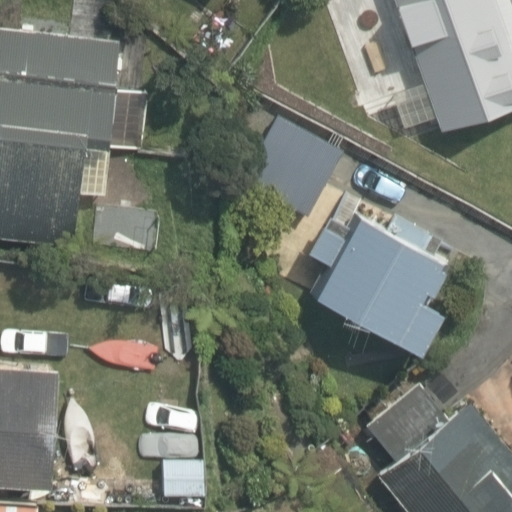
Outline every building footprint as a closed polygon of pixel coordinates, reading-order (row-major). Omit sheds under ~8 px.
[(511,99),(511,18),(506,0),(368,0),(382,40),(395,36),(425,128),(511,99)] [(131,31),(0,18),(0,205),(66,212),(69,183),(116,188),(131,31)] [(339,138),(262,104),(230,176),(307,210),(339,138)] [(319,249),(300,289),(412,343),(433,301),(404,287),(410,274),(421,279),(437,246),(341,199),(328,225),(311,217),(300,239),(319,249)] [(40,358),(0,355),(0,478),(32,481),(40,358)] [(385,452),(364,467),(398,511),(511,511),(511,456),(464,396),(449,408),(427,380),(366,428),(385,452)] [(0,511),(35,511),(35,491),(0,492),(0,511)]
